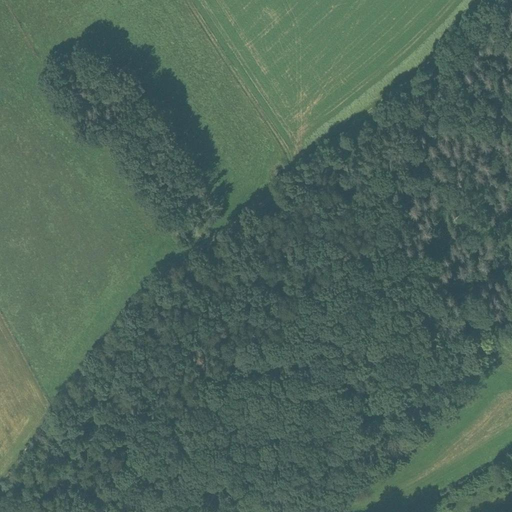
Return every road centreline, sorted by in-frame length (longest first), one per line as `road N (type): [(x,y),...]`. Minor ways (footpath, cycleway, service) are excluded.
road 1 (track): [(488,0),(408,82),(258,206),(168,268),(0,488)]
road 2 (track): [(291,175),(285,149),(185,0)]
